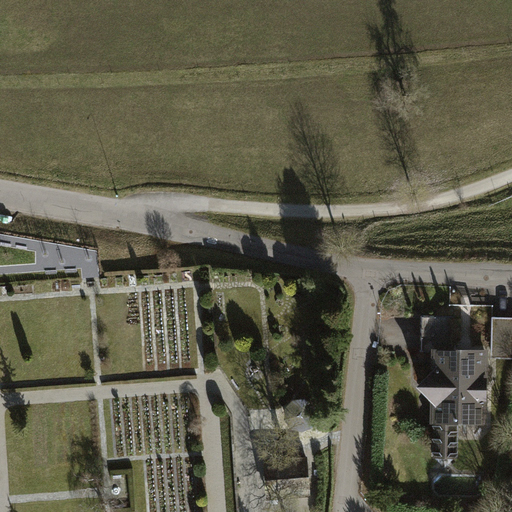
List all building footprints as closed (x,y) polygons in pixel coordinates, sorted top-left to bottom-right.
[(423,321),(423,355),(434,355),(456,355),(455,321),(423,321)] [(511,323),(495,323),(495,362),(511,361),(511,323)] [(456,355),(434,355),(434,376),(420,389),(433,404),(433,460),(460,460),(460,429),(490,430),(491,355),(456,355)] [(314,406),(306,401),(296,401),(288,409),(288,418),(293,426),(303,429),(312,425),(316,416),(314,406)] [(272,460),(275,496),(309,493),(306,457),(272,460)]
